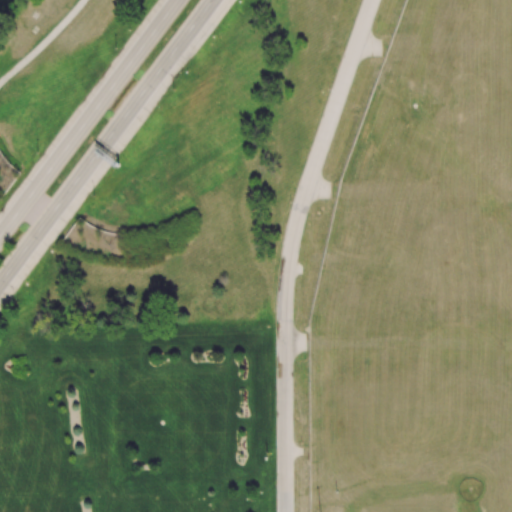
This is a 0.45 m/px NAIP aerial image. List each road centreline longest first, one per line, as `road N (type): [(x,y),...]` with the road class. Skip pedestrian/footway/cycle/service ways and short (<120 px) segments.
road 1 (residential): [(286,342),(294,239),(372,0)]
road 2 (primary): [(0,283),(212,0)]
road 3 (primary): [(178,0),(0,237)]
road 4 (residential): [(285,511),(286,342)]
